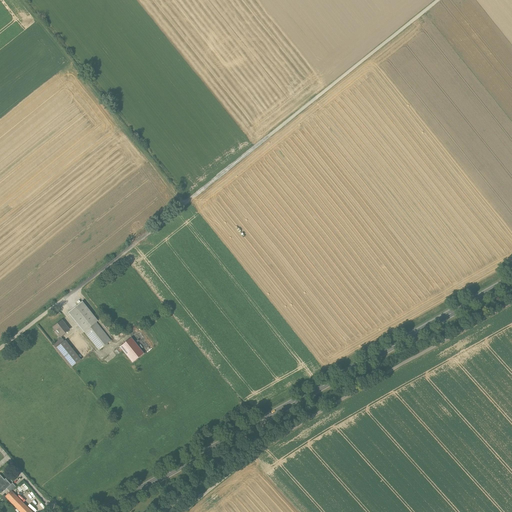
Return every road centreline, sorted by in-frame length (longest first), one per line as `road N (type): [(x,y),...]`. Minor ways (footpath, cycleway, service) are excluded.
road 1 (track): [(438,0),(0,348)]
road 2 (track): [(75,511),(511,266)]
road 3 (secondary): [(511,279),(100,511)]
road 4 (track): [(183,205),(19,0)]
